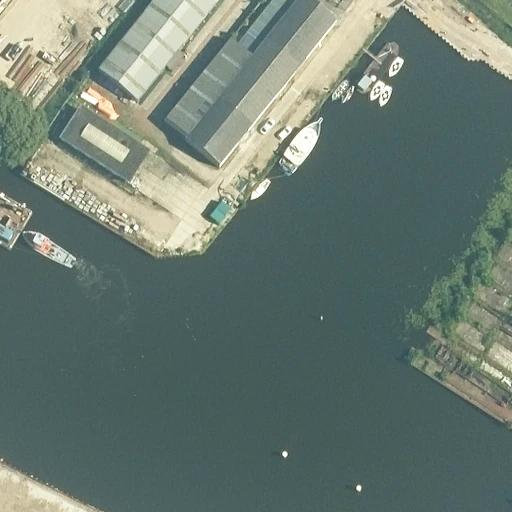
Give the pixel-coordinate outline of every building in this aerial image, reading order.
[(137,104),(220,0),(155,0),(97,72),(137,104)] [(229,41),(163,124),(186,143),(218,169),(335,23),(306,0),(271,0),(235,46),(229,41)] [(322,0),(324,1),(324,0),(328,0),(346,16),(360,0),(322,0)] [(306,97),(283,129),(293,136),(316,105),(306,97)] [(127,185),(147,155),(78,110),(59,140),(127,185)]
